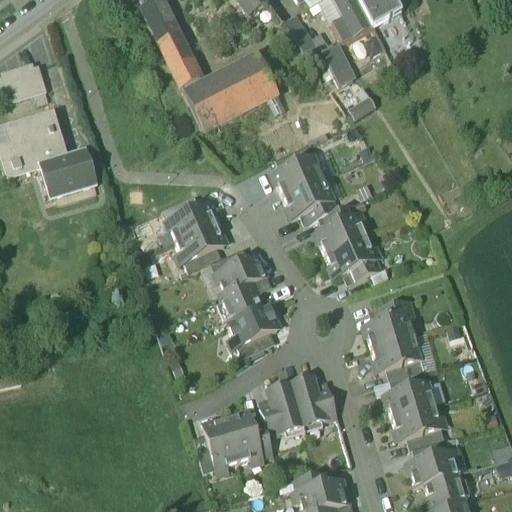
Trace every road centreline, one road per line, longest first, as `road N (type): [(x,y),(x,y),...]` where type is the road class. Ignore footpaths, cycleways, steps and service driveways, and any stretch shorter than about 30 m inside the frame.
road 1 (track): [(511,226),(448,267),(511,425)]
road 2 (residential): [(369,511),(321,329)]
road 3 (residential): [(321,329),(226,184)]
road 4 (residential): [(321,329),(237,390),(182,415)]
